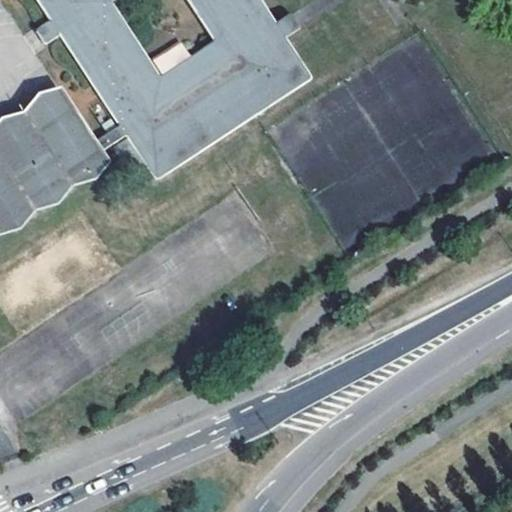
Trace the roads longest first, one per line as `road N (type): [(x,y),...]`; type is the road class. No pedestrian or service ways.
road 1 (secondary): [(511,296),(40,511)]
road 2 (secondary): [(257,511),(342,424),(511,296)]
